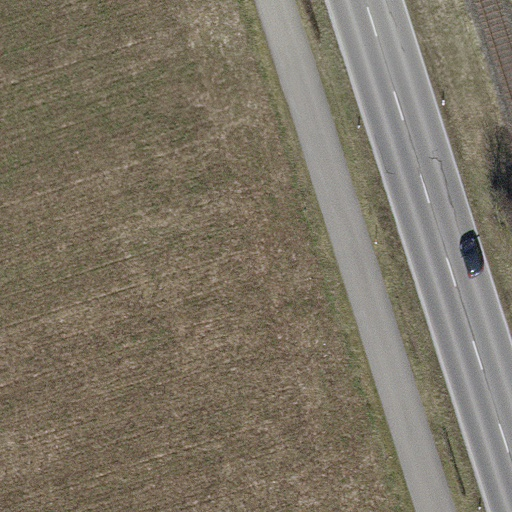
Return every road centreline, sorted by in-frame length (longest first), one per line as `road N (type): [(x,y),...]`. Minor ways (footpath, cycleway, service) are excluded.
road 1 (track): [(437,511),(275,0)]
road 2 (secondary): [(367,0),(511,455)]
